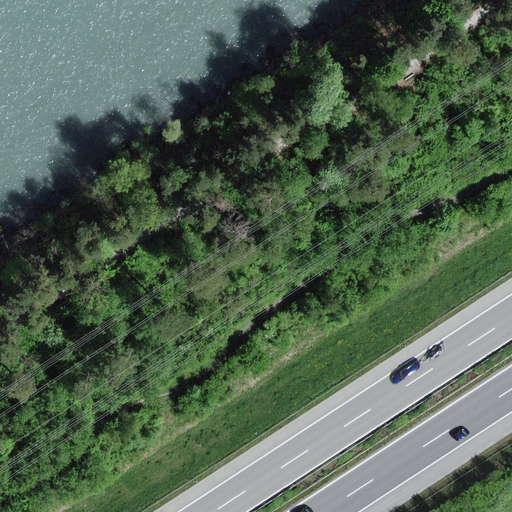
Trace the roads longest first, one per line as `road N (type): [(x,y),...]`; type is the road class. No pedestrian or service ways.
road 1 (track): [(0,325),(165,225),(497,0)]
road 2 (motorway): [(511,318),(217,511)]
road 3 (motorway): [(327,511),(511,390)]
